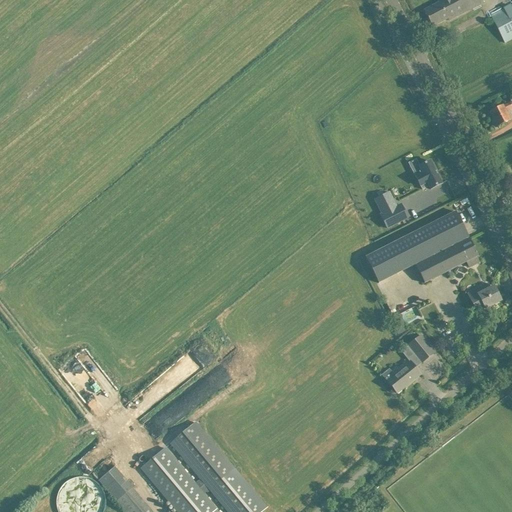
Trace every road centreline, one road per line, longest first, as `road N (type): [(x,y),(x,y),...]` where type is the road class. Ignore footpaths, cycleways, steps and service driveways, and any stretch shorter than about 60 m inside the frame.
road 1 (tertiary): [(511,234),(390,0)]
road 2 (unclassified): [(316,511),(511,338)]
